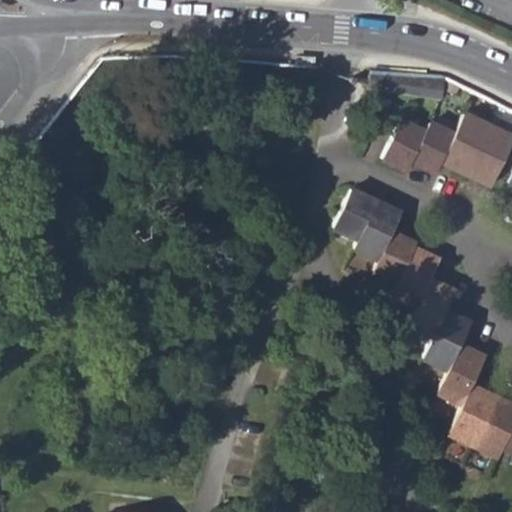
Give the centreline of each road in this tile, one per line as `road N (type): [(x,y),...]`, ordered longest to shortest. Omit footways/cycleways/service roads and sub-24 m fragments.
road 1 (residential): [(303,208),(267,214),(198,258),(150,277),(69,300),(0,364)]
road 2 (residential): [(423,511),(303,208)]
road 3 (residential): [(205,511),(303,208)]
road 4 (tertiary): [(65,13),(353,29)]
road 5 (tertiary): [(353,29),(464,55),(511,78)]
road 6 (unclassified): [(0,145),(54,68),(67,37),(65,13)]
road 7 (residential): [(458,218),(326,156)]
road 8 (residential): [(458,218),(511,338)]
road 9 (residential): [(326,156),(353,29)]
